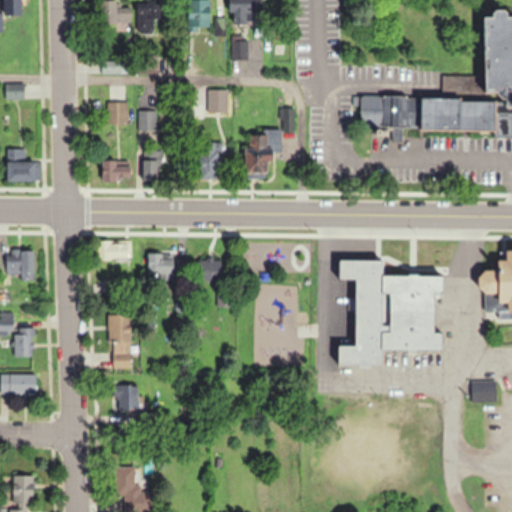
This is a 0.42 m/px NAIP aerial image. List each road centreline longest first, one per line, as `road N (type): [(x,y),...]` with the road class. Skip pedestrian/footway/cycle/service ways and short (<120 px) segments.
road 1 (residential): [(73,511),(60,0)]
road 2 (residential): [(0,215),(511,219)]
